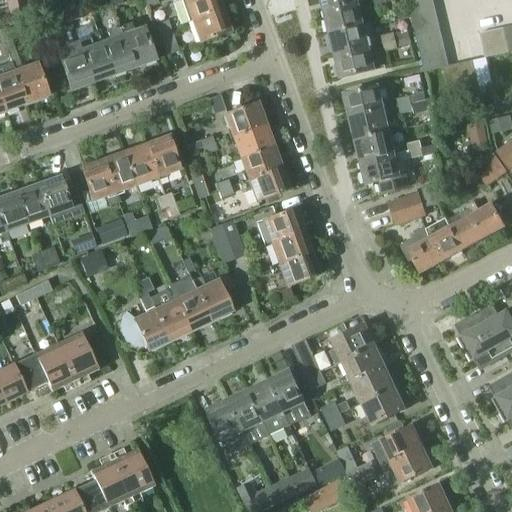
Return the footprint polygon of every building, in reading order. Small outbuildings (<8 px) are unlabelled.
[(4,0),(9,20),(35,14),(32,0),(4,0)] [(42,0),(46,9),(60,4),(59,0),(42,0)] [(100,11),(112,6),(109,0),(100,0),(97,1),(100,11)] [(142,0),(146,8),(157,4),(155,0),(142,0)] [(191,22),(223,11),(218,0),(186,0),(172,5),(179,26),(191,22)] [(318,0),(322,12),(357,3),(356,0),(318,0)] [(410,14),(434,9),(432,0),(415,0),(407,2),(410,14)] [(327,35),(363,26),(357,3),(322,12),(327,35)] [(66,12),(64,7),(53,11),(59,26),(70,22),(66,12)] [(70,22),(81,18),(77,8),(66,12),(70,22)] [(413,26),(437,21),(434,9),(410,14),(413,26)] [(223,11),(191,22),(199,44),(231,32),(223,11)] [(159,34),(170,30),(167,21),(155,25),(159,34)] [(440,33),(437,21),(413,26),(416,38),(440,33)] [(119,28),(134,68),(155,60),(144,28),(133,32),(130,24),(119,28)] [(333,57),(368,48),(363,26),(327,35),(333,57)] [(508,53),(511,52),(511,27),(503,29),(508,53)] [(113,75),(134,68),(119,28),(106,32),(109,41),(102,43),(113,75)] [(496,56),(508,53),(503,29),(491,31),(496,56)] [(170,30),(159,34),(166,55),(177,51),(170,30)] [(484,59),(496,56),(491,31),(479,34),(484,59)] [(419,51),(443,45),(440,33),(416,38),(419,51)] [(394,34),(380,37),(382,45),(395,41),(394,34)] [(4,41),(8,53),(14,51),(10,39),(4,41)] [(113,75),(102,43),(92,47),(90,39),(78,44),(93,83),(113,75)] [(0,55),(0,56),(8,53),(4,41),(0,42),(0,55)] [(395,41),(382,45),(384,52),(397,49),(395,41)] [(70,91),(93,83),(78,44),(65,48),(68,55),(59,59),(70,91)] [(421,61),(445,56),(443,45),(419,51),(421,61)] [(368,48),(333,57),(338,79),(374,71),(368,48)] [(443,67),(448,66),(445,56),(421,61),(424,71),(443,67)] [(466,92),(479,89),(472,61),(458,64),(465,93),(465,94),(466,99),(468,98),(466,92)] [(12,63),(0,67),(0,98),(5,113),(26,105),(15,72),(12,63)] [(451,102),(466,99),(465,94),(465,93),(458,64),(448,66),(443,67),(451,102)] [(15,72),(26,105),(48,97),(37,65),(15,72)] [(483,95),(497,92),(494,83),(481,86),(483,95)] [(367,90),(342,96),(348,120),(383,111),(392,109),(389,99),(381,101),(377,88),(367,90)] [(483,95),(485,103),(498,100),(497,92),(483,95)] [(398,108),(410,105),(409,97),(396,100),(398,108)] [(410,105),(398,108),(400,115),(412,112),(413,116),(432,111),(429,100),(410,105)] [(231,138),(264,126),(256,103),(223,115),(231,138)] [(353,143),(389,134),(383,111),(348,120),(353,143)] [(499,120),(490,122),(492,134),(502,133),(499,120)] [(239,160),(272,148),(264,126),(231,138),(239,160)] [(359,165),(367,163),(394,156),(389,134),(353,143),(359,165)] [(145,143),(157,176),(178,168),(166,135),(145,143)] [(198,141),(186,145),(188,153),(201,149),(214,144),(211,137),(198,141)] [(409,153),(435,146),(421,149),(419,142),(407,145),(409,153)] [(135,184),(157,176),(145,143),(124,151),(135,184)] [(214,144),(201,149),(204,156),(216,151),(214,144)] [(435,146),(409,153),(410,159),(437,153),(435,146)] [(509,171),(511,168),(511,155),(505,146),(496,153),(509,171)] [(247,180),(280,168),(272,148),(239,160),(247,180)] [(114,192),(135,184),(124,151),(103,159),(114,192)] [(483,162),(496,180),(506,173),(493,155),(483,162)] [(394,156),(367,163),(359,165),(364,187),(378,183),(380,195),(409,189),(405,175),(399,177),(394,156)] [(113,192),(114,192),(103,159),(79,167),(91,200),(104,195),(108,205),(117,202),(113,192)] [(486,187),(496,180),(483,162),(474,169),(486,187)] [(280,168),(247,180),(255,203),(288,191),(280,168)] [(456,179),(456,180),(462,191),(471,187),(464,175),(456,179)] [(48,180),(38,183),(38,185),(49,216),(53,225),(83,215),(73,187),(64,190),(59,178),(49,182),(48,180)] [(204,196),(229,187),(227,180),(214,184),(217,191),(204,196)] [(27,224),(49,216),(38,185),(27,190),(26,188),(16,191),(27,224)] [(229,187),(204,196),(207,205),(220,200),(219,199),(232,194),(229,187)] [(0,214),(6,231),(27,224),(16,191),(15,191),(16,193),(5,198),(4,196),(0,197),(0,214)] [(163,196),(171,219),(179,216),(170,193),(163,196)] [(420,205),(424,217),(425,216),(417,194),(408,197),(412,208),(420,205)] [(164,221),(171,219),(163,196),(156,198),(164,221)] [(392,215),(412,208),(408,197),(388,204),(392,215)] [(469,217),(482,241),(504,228),(492,204),(479,211),(474,202),(466,207),(469,217)] [(395,226),(424,217),(420,205),(412,208),(392,215),(395,226)] [(460,253),(482,241),(469,217),(466,207),(465,207),(466,210),(456,216),(460,222),(450,227),(445,219),(444,220),(448,229),(460,253)] [(121,211),(129,233),(135,231),(127,208),(121,211)] [(269,243),(301,231),(298,223),(301,221),(298,212),(294,212),(294,210),(262,221),(269,243)] [(117,237),(129,233),(121,211),(113,214),(117,226),(114,227),(117,237)] [(5,232),(6,231),(0,214),(0,244),(9,242),(5,232)] [(439,264),(460,253),(448,229),(444,220),(426,230),(425,229),(427,240),(439,264)] [(101,245),(112,241),(105,221),(94,225),(101,245)] [(213,241),(224,237),(236,233),(232,221),(209,230),(213,241)] [(427,240),(425,229),(424,226),(412,233),(415,237),(401,245),(400,248),(408,263),(412,261),(420,275),(439,264),(427,240)] [(269,268),(309,253),(309,252),(311,249),(308,241),(305,241),(301,231),(269,243),(277,265),(269,267),(269,268)] [(244,256),(243,253),(236,233),(224,237),(232,260),(244,256)] [(221,264),(232,260),(224,237),(213,241),(221,264)] [(92,238),(82,241),(86,251),(94,247),(95,247),(92,238)] [(38,253),(44,270),(59,265),(52,247),(38,253)] [(100,252),(80,260),(87,277),(106,270),(100,252)] [(36,273),(44,270),(38,253),(30,256),(36,273)] [(309,253),(269,268),(272,276),(280,273),(285,287),(317,276),(316,272),(319,270),(316,263),(313,262),(309,253)] [(182,262),(188,273),(194,270),(188,259),(182,262)] [(180,277),(188,273),(182,262),(175,265),(180,277)] [(191,281),(210,322),(232,312),(228,305),(239,300),(228,276),(205,287),(200,277),(191,281)] [(146,293),(153,290),(147,278),(140,281),(146,293)] [(30,289),(34,299),(51,291),(47,281),(30,289)] [(139,297),(146,293),(140,281),(133,284),(139,296),(139,297)] [(189,332),(210,322),(191,281),(196,291),(175,301),(189,332)] [(511,283),(500,290),(507,301),(511,297),(511,283)] [(19,306),(34,299),(30,289),(15,296),(19,306)] [(154,311),(149,300),(146,293),(139,297),(139,296),(138,298),(145,315),(134,320),(125,312),(124,313),(126,314),(123,319),(122,325),(122,331),(124,336),(128,341),(133,344),(138,346),(145,345),(148,351),(169,341),(154,311)] [(169,341),(189,332),(175,301),(154,311),(169,341)] [(464,351),(511,323),(511,310),(511,309),(497,316),(491,306),(455,326),(461,337),(457,339),(464,351)] [(511,323),(464,351),(470,363),(474,360),(480,371),(511,352),(511,343),(510,340),(511,339),(511,323)] [(343,364),(377,348),(366,325),(329,342),(334,351),(336,350),(343,364)] [(56,344),(77,387),(80,385),(78,380),(98,370),(80,333),(56,344)] [(73,389),(77,387),(56,344),(33,355),(46,384),(51,393),(71,383),(73,389)] [(350,386),(386,369),(377,348),(343,364),(348,375),(345,376),(350,386)] [(25,394),(46,384),(33,355),(12,365),(25,394)] [(307,381),(321,374),(313,356),(298,362),(307,381)] [(0,396),(4,404),(25,394),(12,365),(0,371),(0,396)] [(362,405),(396,389),(386,369),(350,386),(353,393),(355,392),(362,405)] [(268,380),(285,417),(293,413),(291,409),(304,403),(289,370),(268,380)] [(321,374),(307,381),(312,391),(326,385),(321,374)] [(498,412),(511,403),(511,374),(490,387),(495,397),(491,400),(498,412)] [(285,417),(268,380),(248,390),(263,423),(269,436),(289,427),(285,417)] [(396,389),(362,405),(367,417),(365,418),(369,427),(406,410),(396,389)] [(248,390),(227,400),(244,436),(249,446),(269,436),(263,423),(248,390)] [(228,456),(249,446),(244,436),(227,400),(205,410),(228,456)] [(326,422),(340,416),(334,403),(320,409),(326,422)] [(511,403),(498,412),(504,424),(509,421),(511,427),(511,403)] [(340,416),(326,422),(331,432),(345,426),(340,416)] [(381,441),(371,445),(382,468),(388,465),(422,449),(418,440),(419,437),(415,429),(412,428),(411,427),(381,441)] [(293,434),(298,446),(311,472),(319,469),(301,431),(293,434)] [(422,449),(388,465),(391,472),(394,471),(401,484),(432,470),(431,468),(432,466),(428,457),(426,457),(422,449)] [(110,455),(130,498),(154,487),(136,450),(116,459),(113,454),(110,455)] [(107,509),(130,498),(110,455),(106,457),(109,463),(89,472),(93,481),(107,509)] [(367,475),(374,472),(370,464),(358,470),(361,477),(367,475)] [(351,482),(357,494),(364,491),(365,484),(366,481),(376,477),(374,472),(367,475),(361,477),(351,482)] [(317,486),(312,475),(292,484),(297,495),(317,486)] [(81,511),(100,511),(107,509),(93,481),(72,491),(81,511)] [(338,482),(321,490),(329,507),(346,499),(338,482)] [(297,495),(292,484),(271,494),(277,505),(297,495)] [(440,511),(449,508),(444,498),(446,497),(441,487),(440,488),(438,485),(408,500),(413,511),(440,511)] [(55,511),(81,511),(72,491),(50,502),(55,511)] [(245,506),(248,511),(261,511),(277,505),(271,494),(245,506)] [(29,511),(55,511),(50,502),(29,511)]
